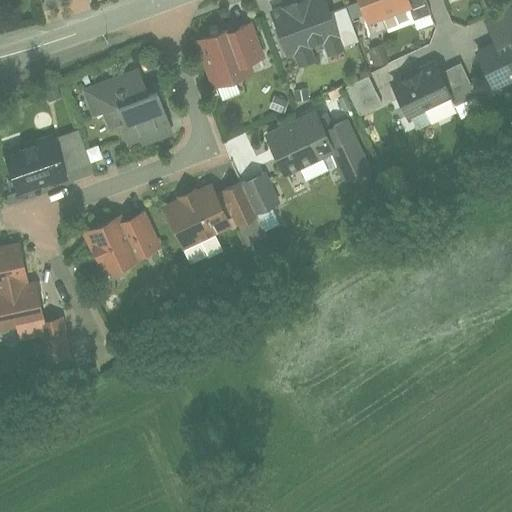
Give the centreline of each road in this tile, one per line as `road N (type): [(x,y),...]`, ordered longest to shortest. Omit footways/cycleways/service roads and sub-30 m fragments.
road 1 (residential): [(158,3),(206,149),(29,214)]
road 2 (residential): [(0,59),(158,3)]
road 3 (residential): [(29,214),(106,362)]
